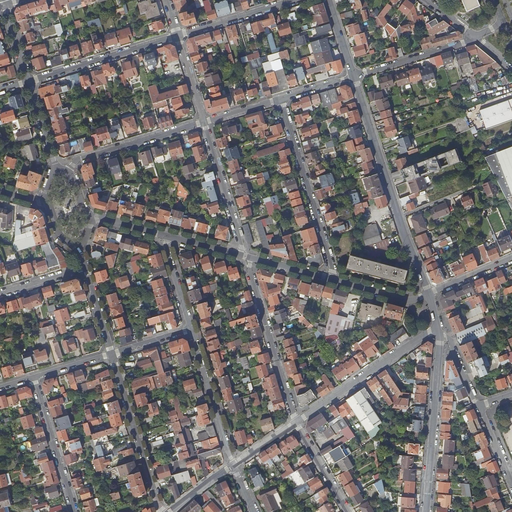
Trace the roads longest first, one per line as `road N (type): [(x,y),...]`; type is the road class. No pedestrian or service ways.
road 1 (residential): [(429,293),(353,76)]
road 2 (residential): [(280,99),(333,279)]
road 3 (residential): [(426,511),(437,328)]
road 4 (residential): [(249,257),(295,421)]
road 5 (residential): [(295,421),(437,328)]
road 6 (residential): [(111,354),(160,511)]
road 7 (residential): [(178,35),(30,81)]
road 8 (residential): [(66,172),(78,159),(203,122)]
road 9 (residential): [(74,511),(34,376)]
road 10 (residential): [(233,465),(192,331)]
road 11 (residential): [(244,256),(203,122)]
road 12 (residential): [(353,76),(475,36)]
road 13 (residential): [(295,0),(178,35)]
